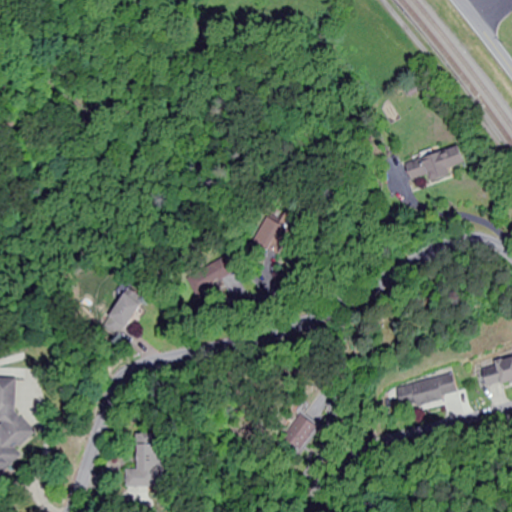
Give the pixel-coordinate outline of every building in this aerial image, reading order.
[(455,176),(453,169),(471,163),(466,147),(409,164),(414,180),(433,175),(435,183),(455,176)] [(190,287),(205,301),(236,268),(221,254),(190,287)] [(119,296),(122,299),(109,314),(127,329),(150,303),(129,284),(119,296)] [(511,360),(485,366),(489,388),(511,382),(511,360)] [(396,388),(400,411),(462,398),(457,375),(396,388)] [(20,380),(0,379),(0,416),(7,424),(0,430),(0,459),(5,464),(14,464),(22,457),(22,451),(40,433),(20,411),(20,380)] [(282,437),(296,452),(320,431),(306,415),(282,437)] [(142,472),(130,471),(130,489),(169,490),(171,435),(144,435),(142,472)]
